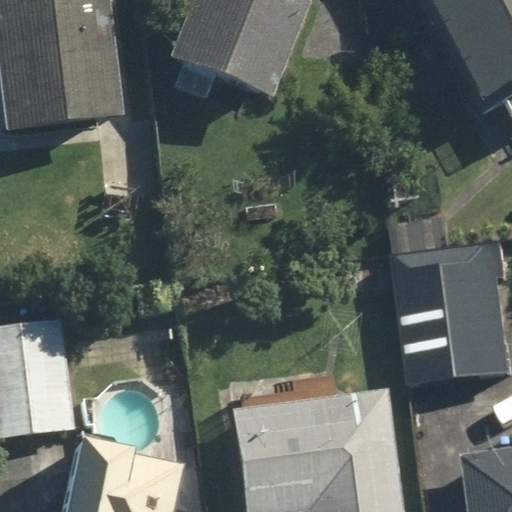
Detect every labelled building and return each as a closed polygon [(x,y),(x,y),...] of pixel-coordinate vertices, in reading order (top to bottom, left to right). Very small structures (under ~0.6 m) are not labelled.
[(94,0),(0,0),(0,148),(110,137),(94,0)] [(188,0),(158,80),(258,117),(301,0),(188,0)] [(511,0),(396,0),(460,123),(511,96),(511,0)] [(446,258),(443,230),(388,235),(404,398),(511,388),(498,253),(446,258)] [(56,326),(0,332),(0,447),(69,439),(56,326)] [(389,511),(374,398),(219,418),(231,511),(389,511)] [(165,511),(169,490),(121,482),(122,471),(58,461),(49,511),(165,511)] [(511,511),(511,461),(457,468),(461,511),(511,511)]
